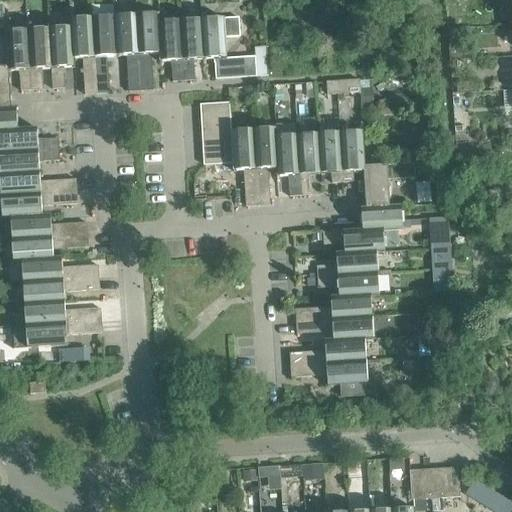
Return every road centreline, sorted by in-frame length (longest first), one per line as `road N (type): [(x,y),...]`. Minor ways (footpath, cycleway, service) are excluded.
road 1 (residential): [(173,454),(470,439)]
road 2 (residential): [(173,454),(145,392),(134,342),(126,236)]
road 3 (residential): [(265,400),(257,227)]
road 4 (residential): [(87,103),(94,222),(103,235),(126,236)]
road 5 (residential): [(190,230),(186,98)]
road 6 (residential): [(51,487),(82,489),(173,454)]
